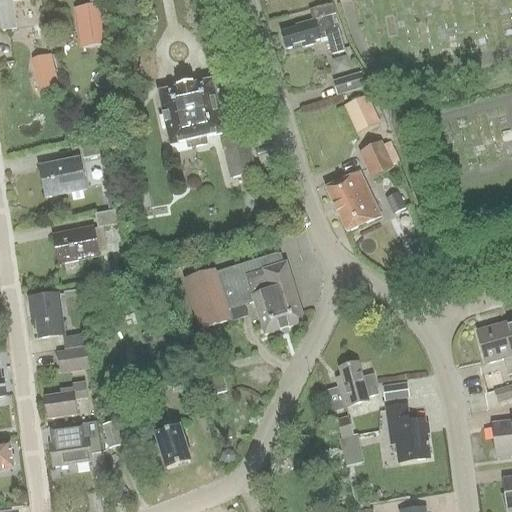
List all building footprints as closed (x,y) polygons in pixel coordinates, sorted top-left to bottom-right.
[(27,0),(0,0),(0,10),(4,33),(17,31),(12,3),(27,0)] [(282,34),(286,51),(302,47),(303,50),(315,46),(315,44),(328,40),(331,54),(332,55),(345,52),(333,5),(310,11),(313,23),(297,27),(298,30),(282,34)] [(106,46),(101,6),(75,9),(80,49),(106,46)] [(70,28),(67,13),(52,15),(55,31),(70,28)] [(32,61),(38,83),(57,78),(52,56),(32,61)] [(361,87),(359,79),(357,74),(332,81),(336,95),(361,87)] [(171,147),(224,135),(213,81),(159,93),(171,147)] [(379,123),(366,96),(344,106),(357,134),(379,123)] [(231,179),(254,174),(245,135),(223,140),(231,179)] [(395,171),(384,146),(382,143),(359,154),(372,181),(395,171)] [(84,162),(107,158),(105,146),(82,150),(84,162)] [(47,200),(85,193),(80,163),(41,170),(47,200)] [(348,233),(381,217),(360,173),(327,189),(348,233)] [(398,195),(387,200),(394,214),(405,209),(398,195)] [(97,232),(120,227),(117,214),(95,219),(97,232)] [(60,267),(99,260),(94,232),(55,239),(60,267)] [(265,337),(305,324),(287,265),(282,266),(278,255),(216,274),(216,272),(185,281),(200,331),(231,322),(228,312),(255,304),(265,337)] [(110,265),(114,285),(126,283),(122,263),(110,265)] [(40,342),(66,338),(59,297),(30,301),(32,316),(36,315),(40,342)] [(511,353),(504,325),(478,332),(487,366),(504,362),(508,378),(511,376),(511,353)] [(86,348),(85,337),(64,340),(65,351),(86,348)] [(90,370),(87,350),(57,354),(61,374),(90,370)] [(374,377),(363,380),(359,365),(340,370),(342,379),(337,381),(344,410),(369,404),(368,399),(379,396),(374,377)] [(206,379),(212,397),(227,393),(221,374),(206,379)] [(410,400),(408,384),(383,387),(385,403),(410,400)] [(45,411),(45,417),(49,418),(49,421),(78,417),(77,403),(88,401),(86,386),(73,387),(73,392),(61,394),(61,398),(46,400),(47,409),(45,411)] [(511,401),(511,386),(494,392),(498,405),(511,401)] [(328,400),(335,398),(333,389),(326,391),(328,400)] [(409,424),(408,417),(407,407),(387,409),(388,417),(392,441),(396,440),(399,463),(430,459),(424,422),(409,424)] [(163,434),(158,417),(157,413),(145,417),(154,448),(159,447),(167,471),(190,464),(180,429),(163,434)] [(353,436),(349,418),(339,420),(343,439),(353,436)] [(97,438),(93,424),(86,425),(49,430),(53,468),(91,463),(88,440),(97,438)] [(110,450),(122,448),(117,425),(105,427),(110,450)] [(511,425),(494,428),(499,459),(511,457),(511,425)] [(358,436),(341,440),(344,450),(360,446),(358,436)] [(0,473),(14,471),(11,446),(0,447),(0,473)] [(221,459),(225,464),(230,464),(234,461),(235,456),(232,452),(226,451),(222,454),(221,459)] [(364,504),(360,486),(351,488),(356,506),(364,504)] [(115,493),(102,496),(104,508),(117,505),(115,493)]
